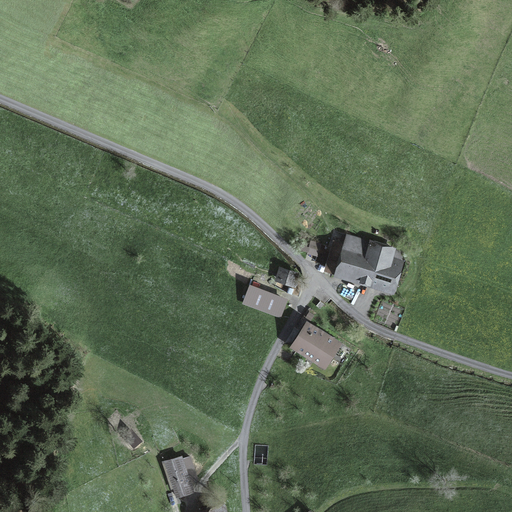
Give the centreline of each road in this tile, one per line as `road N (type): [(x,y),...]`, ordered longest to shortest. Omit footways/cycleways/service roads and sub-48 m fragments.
road 1 (track): [(0,98),(214,189),(318,279)]
road 2 (track): [(318,279),(256,394),(243,440),(245,511)]
road 3 (track): [(318,279),(384,332),(511,375)]
